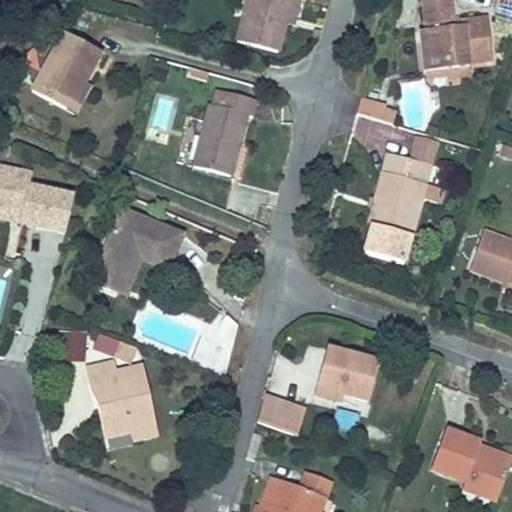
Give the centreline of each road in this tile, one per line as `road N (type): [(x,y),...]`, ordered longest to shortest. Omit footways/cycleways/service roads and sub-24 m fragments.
road 1 (residential): [(280,284),(351,0)]
road 2 (residential): [(280,284),(511,360)]
road 3 (residential): [(219,511),(280,284)]
road 4 (residential): [(140,511),(35,465),(0,416)]
